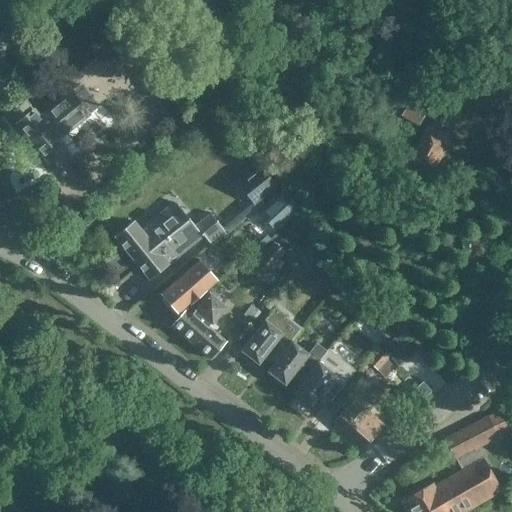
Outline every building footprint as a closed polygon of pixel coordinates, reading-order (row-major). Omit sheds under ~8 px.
[(52,68),(67,57),(59,47),(44,59),(52,68)] [(85,93),(79,86),(38,120),(32,113),(31,113),(23,104),(11,114),(18,123),(16,125),(55,170),(68,159),(61,150),(62,148),(56,140),(96,106),(90,99),(86,103),(80,97),(85,93)] [(412,101),(401,120),(418,130),(429,111),(412,101)] [(426,129),(407,164),(432,178),(451,143),(426,129)] [(253,205),(273,189),(258,170),(237,187),(253,205)] [(274,235),(301,212),(284,191),(256,215),(274,235)] [(115,238),(147,279),(202,235),(209,243),(223,232),(209,213),(192,227),(174,204),(138,232),(132,224),(115,238)] [(308,243),(295,261),(305,268),(318,250),(308,243)] [(273,244),(258,263),(267,271),(283,253),(273,244)] [(216,282),(214,279),(208,271),(199,262),(187,272),(160,294),(163,296),(162,301),(168,308),(173,308),(180,315),(186,308),(216,282)] [(364,287),(347,274),(335,288),(352,302),(364,287)] [(186,308),(180,315),(180,316),(172,325),(191,342),(206,325),(206,326),(210,321),(212,323),(228,305),(209,289),(194,307),(195,308),(191,313),(186,308)] [(250,305),(242,315),(249,320),(257,310),(250,305)] [(264,319),(240,350),(257,364),(264,355),(273,362),(289,341),(290,341),(299,329),(273,309),(264,319)] [(206,325),(191,342),(211,359),(224,341),(206,326),(206,325)] [(390,341),(405,359),(414,352),(399,334),(390,341)] [(289,341),(273,362),(266,371),(284,385),(290,376),(299,383),(317,361),(323,353),(314,347),(308,355),(292,341),(291,342),(290,341),(289,341)] [(405,359),(390,341),(382,348),(397,366),(405,359)] [(317,361),(299,383),(292,392),(310,406),(317,397),(327,404),(354,370),(326,348),(323,353),(317,361)] [(379,350),(367,363),(376,372),(388,359),(379,350)] [(417,409),(430,392),(420,383),(406,399),(417,409)] [(404,501),(409,511),(461,511),(499,491),(482,460),(479,462),(472,449),(496,436),(494,431),(511,423),(511,406),(488,417),(444,440),(454,458),(456,457),(463,470),(432,488),(431,486),(404,501)] [(362,450),(383,425),(363,407),(355,417),(345,408),(332,424),(362,450)]
